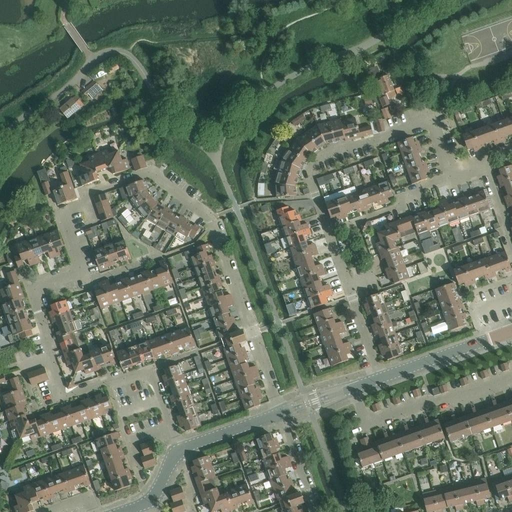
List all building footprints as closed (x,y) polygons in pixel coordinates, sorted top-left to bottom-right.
[(376,67),(370,70),(374,78),(380,76),(376,67)] [(383,98),(380,100),(383,108),(390,105),(387,97),(386,95),(395,91),(388,76),(379,80),(379,81),(377,82),(383,98)] [(95,82),(83,92),(87,97),(99,87),(95,82)] [(73,100),(80,109),(84,106),(76,97),(73,100)] [(371,98),(364,100),(366,107),(373,105),(371,98)] [(80,109),(73,100),(61,110),(68,119),(80,109)] [(382,111),(385,120),(391,118),(388,109),(382,111)] [(355,119),(341,122),(345,139),(346,142),(373,135),(371,127),(359,130),(358,126),(358,127),(355,119)] [(341,120),(330,122),(335,142),(337,141),(337,142),(341,142),(340,141),(345,139),(341,122),(341,120)] [(376,121),(379,133),(385,132),(382,120),(376,121)] [(504,121),(494,125),(500,144),(506,142),(504,138),(509,136),(504,121)] [(330,122),(318,126),(326,144),(330,143),(330,144),(333,143),(335,142),(330,122)] [(494,125),(483,128),(489,143),(494,142),(495,146),(500,144),(494,125)] [(326,144),(318,126),(307,133),(319,149),(320,148),(321,149),(324,147),(323,146),(326,144)] [(483,128),(473,132),(480,151),(485,149),(484,145),(489,143),(483,128)] [(473,132),(463,136),(468,151),(473,149),(475,153),(480,151),(473,132)] [(319,149),(307,133),(297,140),(311,155),(314,152),(315,153),(317,151),(319,149)] [(413,138),(397,144),(401,154),(420,148),(420,145),(418,142),(415,144),(413,138)] [(311,155),(297,140),(289,150),(306,162),(307,160),(308,161),(310,158),(309,158),(311,155)] [(420,148),(401,154),(405,164),(420,159),(418,154),(422,153),(420,148)] [(306,162),(289,150),(282,161),(301,170),(303,167),(304,167),(305,164),(306,162)] [(107,151),(98,154),(104,171),(111,168),(119,152),(109,155),(107,151)] [(119,152),(111,168),(114,176),(130,170),(127,160),(122,162),(119,152)] [(68,154),(66,159),(74,162),(76,158),(68,154)] [(90,162),(80,165),(97,173),(104,171),(98,154),(88,157),(90,162)] [(143,156),(137,158),(141,170),(147,168),(143,156)] [(141,170),(137,158),(131,160),(136,172),(141,170)] [(420,159),(405,164),(408,175),(428,168),(426,163),(422,164),(420,159)] [(301,170),(282,161),(279,173),(298,178),(299,176),(300,177),(301,173),(300,173),(301,170)] [(97,173),(80,165),(84,175),(79,177),(82,187),(99,181),(97,173)] [(501,176),(497,177),(499,183),(511,178),(511,166),(499,171),(501,176)] [(428,168),(408,175),(412,185),(427,180),(426,175),(429,173),(428,168)] [(77,199),(75,193),(68,172),(63,174),(60,175),(64,187),(61,188),(53,191),(58,206),(77,199)] [(298,178),(279,173),(275,185),(296,187),(297,183),(298,184),(298,181),(297,180),(298,178)] [(511,178),(499,183),(501,188),(504,187),(506,192),(511,189),(511,178)] [(144,181),(120,190),(124,201),(129,199),(130,200),(148,190),(146,186),(147,186),(146,183),(145,183),(144,181)] [(48,182),(42,185),(46,196),(52,194),(48,182)] [(388,182),(377,186),(384,205),(389,203),(388,199),(393,197),(388,182)] [(296,187),(275,185),(276,198),(296,197),(296,194),(297,194),(297,191),(296,191),(296,187)] [(377,186),(367,189),(372,204),(377,203),(379,207),(384,205),(377,186)] [(367,189),(357,193),(364,212),(369,210),(367,206),(372,204),(367,189)] [(148,190),(130,200),(138,210),(153,197),(152,195),(153,195),(151,192),(150,193),(148,190)] [(478,193),(479,195),(474,197),(480,214),(490,210),(484,191),(478,193)] [(357,193),(347,196),(352,212),(357,210),(358,214),(364,212),(357,193)] [(94,199),(96,205),(107,200),(105,194),(94,199)] [(347,196),(336,200),(343,219),(349,217),(347,213),(352,212),(347,196)] [(153,197),(138,210),(146,219),(159,204),(157,201),(158,201),(156,198),(155,199),(153,197)] [(468,197),(465,198),(463,198),(470,218),(480,214),(474,197),(469,199),(468,197)] [(458,200),(458,203),(454,204),(460,221),(470,218),(463,198),(458,200)] [(446,199),(441,201),(449,225),(460,221),(454,204),(449,206),(446,199)] [(107,200),(96,205),(98,210),(109,206),(107,200)] [(336,200),(326,204),(331,219),(336,217),(338,221),(343,219),(336,200)] [(438,210),(433,212),(439,228),(449,225),(441,201),(436,203),(438,210)] [(159,204),(146,219),(157,226),(167,208),(165,207),(166,207),(163,205),(162,206),(159,204)] [(109,206),(98,210),(100,216),(112,212),(109,206)] [(288,207),(277,211),(282,228),(299,222),(302,221),(300,216),(297,216),(295,211),(290,213),(288,207)] [(167,208),(157,226),(166,231),(175,216),(171,214),(172,211),(167,208)] [(428,211),(425,212),(422,213),(429,232),(439,228),(433,212),(428,213),(428,211)] [(112,212),(100,216),(102,222),(114,218),(112,212)] [(418,217),(413,219),(416,228),(418,233),(417,233),(418,236),(429,232),(422,213),(417,215),(418,217)] [(180,219),(175,216),(166,231),(175,237),(186,219),(181,217),(180,219)] [(412,216),(406,218),(411,230),(416,228),(413,219),(412,216)] [(406,218),(401,220),(405,232),(411,230),(406,218)] [(186,219),(175,237),(185,243),(189,236),(194,239),(201,228),(195,225),(194,227),(189,224),(191,222),(186,219)] [(115,220),(106,223),(108,228),(118,225),(115,220)] [(401,220),(395,222),(399,234),(405,232),(401,220)] [(299,222),(282,228),(286,238),(309,229),(308,224),(301,227),(299,222)] [(386,231),(377,234),(394,242),(401,239),(399,234),(395,222),(385,226),(386,231)] [(309,229),(286,238),(290,248),(306,242),(305,237),(311,235),(309,229)] [(58,230),(48,234),(56,258),(61,256),(59,249),(64,247),(58,230)] [(48,234),(37,238),(43,254),(48,253),(51,259),(56,258),(48,234)] [(394,242),(377,234),(381,243),(376,245),(380,255),(396,249),(394,242)] [(37,238),(27,241),(36,265),(41,263),(38,256),(43,254),(37,238)] [(17,245),(20,256),(23,262),(28,260),(30,267),(36,265),(27,241),(17,245)] [(124,241),(114,244),(120,261),(125,260),(126,262),(131,260),(124,241)] [(306,242),(290,248),(293,258),(317,250),(315,245),(308,247),(306,242)] [(114,244),(104,248),(111,267),(116,265),(115,263),(120,261),(114,244)] [(270,244),(265,246),(268,256),(274,254),(270,244)] [(208,245),(185,253),(187,259),(191,258),(195,268),(214,261),(212,256),(208,257),(206,252),(210,251),(208,245)] [(104,248),(93,252),(99,269),(104,267),(105,269),(111,267),(104,248)] [(396,249),(380,255),(382,260),(385,259),(387,264),(402,258),(398,248),(396,249)] [(317,250),(293,258),(297,268),(314,262),(312,257),(319,255),(317,250)] [(511,270),(505,252),(495,256),(500,271),(505,269),(506,273),(511,271),(511,270)] [(23,262),(20,256),(15,258),(19,269),(25,267),(23,262)] [(495,256),(485,259),(491,279),(497,277),(495,273),(500,271),(495,256)] [(387,269),(385,270),(387,275),(406,269),(402,258),(387,264),(389,269),(387,269)] [(485,259),(474,263),(480,278),(485,276),(486,280),(491,279),(485,259)] [(162,269),(157,271),(163,287),(173,284),(165,260),(159,262),(162,269)] [(214,261),(195,268),(198,278),(213,273),(212,268),(216,267),(214,261)] [(314,262),(297,268),(300,279),(324,270),(322,265),(315,267),(314,262)] [(474,263),(464,267),(471,286),(476,284),(475,280),(480,278),(474,263)] [(464,267),(454,270),(459,286),(464,284),(466,288),(471,286),(464,267)] [(406,269),(387,275),(389,281),(393,279),(395,285),(410,279),(406,269)] [(151,270),(148,271),(146,272),(153,291),(163,287),(157,271),(152,272),(151,270)] [(324,270),(300,279),(304,289),(321,283),(319,278),(326,275),(324,270)] [(0,291),(5,304),(5,305),(22,299),(24,299),(15,272),(7,274),(11,286),(8,287),(8,288),(0,291)] [(140,274),(141,276),(136,278),(142,295),(153,291),(146,272),(140,274)] [(213,273),(198,278),(202,288),(221,282),(219,276),(215,278),(213,273)] [(131,277),(128,278),(125,279),(132,298),(142,295),(136,278),(131,280),(131,277)] [(120,281),(121,283),(116,285),(122,302),(132,298),(125,279),(120,281)] [(109,280),(103,282),(112,306),(122,302),(116,285),(111,287),(109,280)] [(112,306),(103,282),(98,284),(101,291),(95,292),(101,309),(112,306)] [(221,282),(202,288),(205,299),(221,293),(220,293),(219,288),(223,287),(221,282)] [(321,283),(304,289),(308,299),(331,291),(329,285),(323,288),(321,283)] [(454,284),(435,290),(439,301),(456,295),(454,290),(456,289),(454,284)] [(331,291),(308,299),(311,310),(328,304),(326,298),(333,296),(331,291)] [(221,293),(205,299),(209,309),(233,300),(231,295),(224,297),(222,292),(220,293),(221,293)] [(368,304),(364,306),(366,311),(385,304),(381,294),(366,299),(368,304)] [(456,295),(439,301),(442,311),(461,304),(460,299),(457,300),(456,295)] [(5,305),(5,304),(2,305),(6,316),(25,309),(25,307),(24,304),(23,304),(22,299),(5,305)] [(233,300),(209,309),(213,319),(228,313),(228,314),(230,313),(228,308),(234,306),(233,300)] [(53,312),(49,313),(51,319),(70,312),(66,301),(51,307),(53,312)] [(385,304),(366,311),(368,316),(372,315),(373,320),(388,314),(385,304)] [(461,304),(442,311),(446,321),(463,315),(461,311),(463,310),(461,304)] [(25,309),(6,316),(10,326),(29,319),(27,314),(28,314),(27,311),(26,311),(25,309)] [(330,309),(313,315),(317,326),(334,320),(336,320),(334,314),(332,315),(330,309)] [(70,312),(51,319),(53,324),(57,323),(58,327),(74,322),(70,312)] [(228,313),(213,319),(216,329),(235,322),(234,317),(230,318),(228,314),(228,313)] [(375,325),(371,326),(373,331),(392,325),(388,314),(373,320),(375,325)] [(463,315),(446,321),(450,332),(467,326),(465,321),(467,320),(466,317),(465,314),(463,315)] [(29,319),(10,326),(13,335),(8,337),(11,344),(33,336),(31,330),(33,330),(31,325),(32,324),(31,321),(30,321),(29,319)] [(334,320),(317,326),(321,336),(344,328),(342,322),(336,325),(334,320)] [(60,332),(56,334),(58,339),(70,335),(74,333),(74,334),(77,333),(74,322),(58,327),(60,332)] [(235,322),(216,329),(220,340),(222,339),(223,342),(225,341),(224,338),(225,338),(235,334),(233,329),(237,328),(235,322)] [(392,325),(373,331),(375,337),(379,335),(381,340),(396,335),(392,325)] [(189,327),(178,331),(184,348),(189,346),(190,348),(195,346),(189,327)] [(344,328),(321,336),(324,346),(341,340),(339,335),(346,333),(344,328)] [(178,331),(168,335),(175,354),(180,352),(179,350),(184,348),(178,331)] [(224,338),(225,341),(226,341),(228,345),(226,345),(227,348),(229,348),(239,344),(239,345),(246,342),(245,341),(247,340),(244,332),(242,333),(242,331),(235,334),(225,338),(224,338)] [(70,335),(58,339),(60,345),(72,341),(70,335)] [(168,335),(158,338),(164,355),(169,353),(169,356),(175,354),(168,335)] [(382,345),(378,346),(380,352),(399,345),(396,335),(381,340),(382,345)] [(158,338),(148,342),(154,359),(153,359),(154,361),(160,359),(159,357),(164,355),(158,338)] [(341,340),(324,346),(328,356),(351,348),(350,343),(343,345),(341,340)] [(72,341),(60,345),(62,350),(74,346),(73,343),(72,341)] [(148,342),(137,345),(144,363),(146,362),(146,363),(149,362),(149,361),(153,359),(154,359),(148,342)] [(227,348),(226,345),(224,346),(225,349),(224,349),(227,360),(246,353),(245,348),(241,349),(239,345),(239,344),(229,348),(227,348)] [(111,345),(100,349),(105,364),(110,362),(112,366),(117,364),(111,345)] [(137,345),(127,349),(133,366),(138,365),(139,366),(142,365),(141,364),(144,363),(137,345)] [(399,345),(380,352),(382,357),(386,356),(388,361),(403,356),(399,345)] [(74,346),(62,350),(64,356),(76,352),(74,346)] [(351,348),(328,356),(332,367),(349,361),(347,356),(353,353),(351,348)] [(100,349),(89,353),(90,355),(91,355),(97,371),(102,370),(101,366),(105,364),(100,349)] [(133,366),(127,349),(117,353),(123,370),(125,369),(125,370),(129,369),(128,368),(133,366)] [(76,352),(64,356),(68,366),(73,365),(76,374),(84,357),(81,350),(80,350),(76,352)] [(246,353),(227,360),(231,370),(246,365),(246,364),(244,360),(248,359),(246,353)] [(84,357),(76,374),(85,370),(86,375),(97,371),(91,355),(90,355),(84,357)] [(246,365),(231,370),(235,380),(258,372),(256,367),(250,369),(248,364),(246,364),(246,365)] [(166,376),(162,377),(164,383),(183,376),(179,365),(164,371),(166,376)] [(45,368),(39,370),(43,382),(49,380),(45,368)] [(39,370),(33,372),(37,384),(43,382),(39,370)] [(37,384),(33,372),(28,374),(32,386),(37,384)] [(258,372),(235,380),(238,391),(253,385),(254,386),(255,385),(253,380),(260,377),(258,372)] [(183,376),(164,383),(166,388),(170,386),(172,391),(187,386),(183,376)] [(3,397),(8,410),(8,411),(25,405),(25,406),(27,405),(18,378),(10,381),(14,392),(11,393),(11,394),(3,397)] [(253,385),(238,391),(242,401),(261,394),(259,389),(255,390),(254,386),(253,385)] [(173,396),(169,397),(171,403),(191,396),(187,386),(172,391),(173,396)] [(438,388),(432,390),(434,397),(440,395),(438,388)] [(261,394),(242,401),(246,411),(261,406),(259,401),(263,399),(262,396),(261,394)] [(101,395),(95,397),(97,401),(103,416),(113,412),(108,397),(103,399),(101,395)] [(191,396),(171,403),(173,408),(177,407),(179,412),(194,406),(191,396)] [(494,407),(485,410),(492,429),(511,421),(511,420),(506,403),(498,406),(494,396),(490,397),(494,407)] [(91,398),(88,399),(86,400),(93,419),(103,416),(97,401),(93,402),(91,398)] [(80,402),(82,406),(77,408),(82,423),(93,419),(86,400),(80,402)] [(474,415),(465,418),(471,436),(492,429),(485,410),(477,414),(473,403),(470,404),(474,415)] [(8,411),(8,410),(5,411),(9,422),(26,416),(26,417),(28,416),(28,413),(27,410),(26,410),(25,406),(25,405),(8,411)] [(71,406),(68,407),(65,408),(72,427),(82,423),(77,408),(72,410),(71,406)] [(181,416),(177,418),(179,423),(198,416),(194,406),(179,412),(181,416)] [(60,409),(61,413),(57,415),(62,430),(72,427),(65,408),(60,409)] [(449,411),(453,422),(444,425),(451,443),(471,436),(465,418),(456,421),(452,410),(449,411)] [(50,413),(47,414),(45,415),(52,434),(62,430),(57,415),(52,417),(50,413)] [(426,425),(418,428),(424,446),(445,439),(439,421),(429,424),(426,414),(423,415),(426,425)] [(41,421),(37,422),(36,422),(42,438),(52,434),(45,415),(40,417),(41,421)] [(26,416),(9,422),(13,432),(17,430),(21,440),(29,423),(26,417),(26,416)] [(198,416),(179,423),(181,429),(185,427),(186,432),(202,427),(198,416)] [(29,423),(21,440),(31,436),(32,441),(42,438),(36,422),(37,422),(36,421),(29,423)] [(406,432),(397,435),(404,454),(424,446),(418,428),(409,431),(405,421),(402,422),(406,432)] [(386,439),(377,443),(384,461),(404,454),(397,435),(389,438),(385,428),(382,429),(386,439)] [(98,452),(101,451),(115,446),(115,445),(113,441),(120,438),(118,433),(94,441),(98,452)] [(271,434),(256,440),(259,450),(279,444),(277,438),(273,440),(271,434)] [(140,446),(143,451),(154,447),(152,441),(140,446)] [(363,447),(356,450),(363,468),(373,464),(367,446),(371,445),(369,441),(362,444),(363,447)] [(371,445),(367,446),(373,464),(384,461),(377,443),(371,445)] [(279,444),(259,450),(263,460),(278,455),(276,450),(280,449),(279,444)] [(101,451),(104,461),(123,454),(122,449),(118,450),(116,445),(115,445),(115,446),(101,451)] [(143,451),(144,457),(145,457),(153,454),(156,453),(154,447),(143,451)] [(123,454),(104,461),(108,471),(123,466),(121,461),(125,460),(123,454)] [(141,458),(143,464),(155,460),(153,454),(145,457),(144,457),(141,458)] [(278,455),(263,460),(267,471),(290,462),(288,457),(282,459),(280,454),(278,455)] [(195,467),(191,469),(193,474),(197,473),(197,472),(212,467),(208,457),(193,462),(195,467)] [(155,460),(143,464),(145,470),(157,466),(155,460)] [(290,462),(267,471),(270,481),(285,475),(286,476),(287,475),(285,470),(292,468),(290,462)] [(84,466),(73,470),(79,485),(84,483),(85,487),(91,485),(84,466)] [(123,466),(108,471),(112,481),(131,474),(129,469),(125,471),(123,466)] [(199,477),(195,479),(197,484),(208,480),(213,478),(213,479),(216,478),(212,467),(197,472),(197,473),(199,477)] [(73,470),(63,473),(70,493),(75,491),(74,487),(79,485),(73,470)] [(63,473),(53,477),(59,492),(63,491),(65,495),(70,493),(63,473)] [(131,474),(112,481),(115,492),(131,487),(129,481),(133,480),(131,474)] [(285,475),(270,481),(274,491),(293,484),(291,479),(287,480),(286,476),(285,475)] [(53,477),(43,481),(50,500),(55,498),(54,494),(59,492),(53,477)] [(511,501),(511,499),(505,478),(494,482),(501,500),(507,498),(509,502),(511,501)] [(486,479),(475,482),(481,506),(485,505),(484,500),(491,498),(486,479)] [(208,480),(197,484),(199,490),(210,486),(208,480)] [(43,481),(33,484),(38,499),(39,499),(43,498),(44,502),(50,500),(43,481)] [(475,482),(465,484),(470,503),(476,502),(477,507),(481,506),(475,482)] [(25,493),(15,496),(32,504),(39,501),(39,499),(38,499),(33,484),(23,488),(25,493)] [(247,484),(236,488),(242,503),(247,502),(248,506),(254,503),(247,484)] [(293,484),(274,491),(278,502),(279,501),(280,504),(282,503),(281,500),(283,500),(293,496),(291,491),(295,490),(293,484)] [(465,484),(454,487),(460,511),(464,510),(463,505),(470,503),(465,484)] [(210,486),(199,490),(201,495),(212,491),(210,486)] [(454,487),(444,490),(449,508),(455,507),(456,511),(460,511),(454,487)] [(170,492),(172,498),(184,493),(182,488),(170,492)] [(236,488),(226,492),(227,494),(233,511),(238,509),(237,505),(242,503),(236,488)] [(212,491),(201,495),(204,506),(209,504),(211,511),(212,511),(220,497),(217,489),(217,490),(212,491)] [(444,490),(433,492),(438,511),(442,511),(442,510),(449,508),(444,490)] [(438,511),(433,492),(423,495),(426,511),(438,511)] [(184,493),(172,498),(174,503),(182,500),(186,499),(184,493)] [(281,500),(282,503),(284,503),(285,507),(284,507),(285,510),(286,510),(296,506),(296,507),(303,504),(303,503),(304,502),(301,494),(300,495),(299,493),(293,496),(283,500),(281,500)] [(220,497),(212,511),(215,511),(221,510),(221,511),(229,511),(233,511),(227,494),(220,497)] [(32,504),(15,496),(19,506),(14,508),(15,511),(32,511),(34,511),(32,504)] [(170,504),(172,510),(184,506),(182,500),(174,503),(170,504)]
